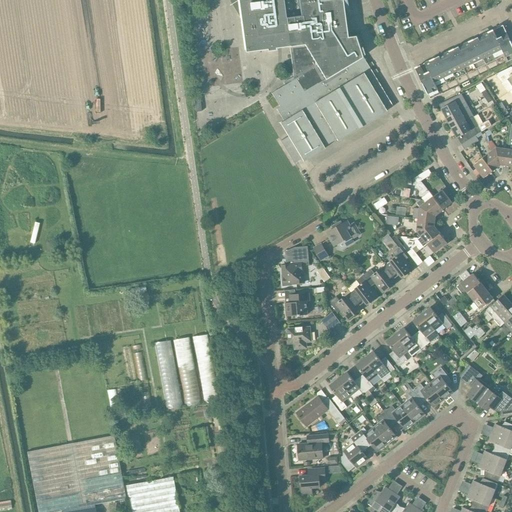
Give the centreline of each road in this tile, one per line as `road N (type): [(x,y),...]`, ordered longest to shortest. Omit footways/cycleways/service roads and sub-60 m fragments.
road 1 (residential): [(272,389),(294,385),(480,242)]
road 2 (tertiary): [(476,203),(418,108),(376,0)]
road 3 (residential): [(272,389),(262,256),(318,224)]
road 4 (track): [(191,161),(0,141)]
road 5 (residential): [(444,505),(470,435),(460,418),(383,467)]
road 6 (residential): [(282,511),(272,389)]
